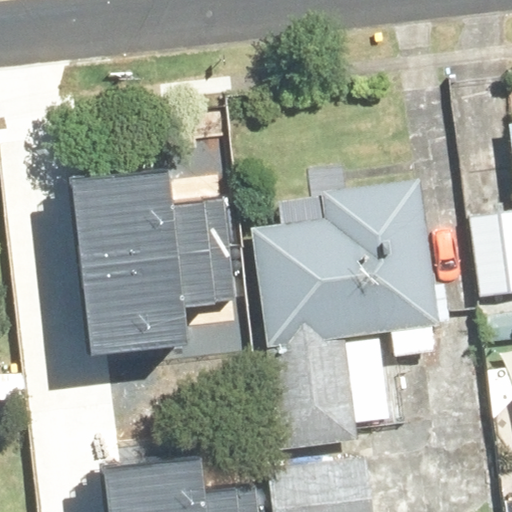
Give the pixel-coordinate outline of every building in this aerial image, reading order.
[(511,122),(490,125),(502,206),(454,213),(468,310),(511,303),(511,122)] [(262,220),(229,224),(255,450),(347,439),(334,333),(366,329),(370,358),(427,351),(408,188),(260,205),(262,220)] [(207,241),(64,256),(79,402),(222,387),(207,241)] [(359,511),(351,452),(251,466),(257,511),(359,511)] [(241,511),(240,495),(178,500),(178,511),(241,511)]
